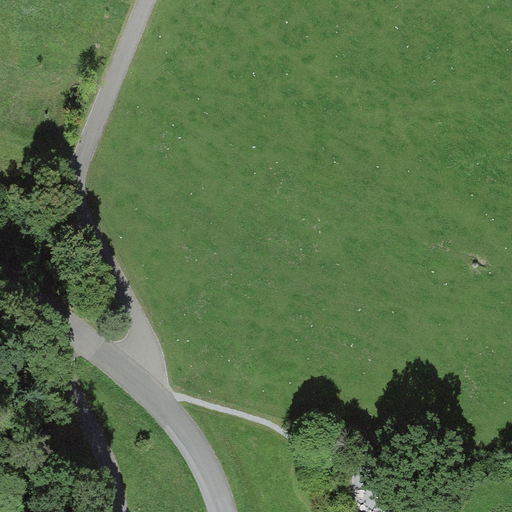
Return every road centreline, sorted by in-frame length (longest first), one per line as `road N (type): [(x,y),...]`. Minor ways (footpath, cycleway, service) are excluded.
road 1 (residential): [(152,389),(137,318),(89,234),(77,196),(91,131),(145,0)]
road 2 (unclassified): [(0,269),(152,389)]
road 3 (unclassified): [(152,389),(206,468),(223,511)]
